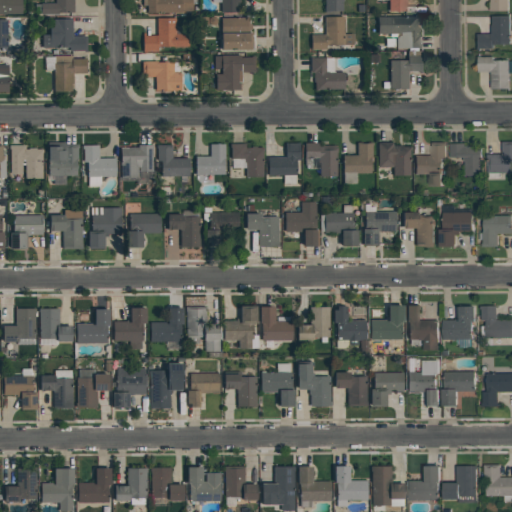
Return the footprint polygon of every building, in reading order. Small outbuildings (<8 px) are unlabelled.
[(0,0),(21,0),(22,14),(0,14),(0,0)] [(73,0),(73,13),(57,13),(57,15),(40,15),(40,14),(35,14),(35,5),(40,5),(40,4),(55,3),(55,0),(73,0)] [(141,0),(192,0),(192,11),(180,11),(180,12),(147,12),(146,5),(142,6),(141,0)] [(239,0),(239,13),(220,13),(220,2),(210,3),(210,0),(239,0)] [(342,0),(342,12),(324,12),(324,6),(324,0),(342,0)] [(406,0),(406,11),(388,12),(388,0),(406,0)] [(509,0),(509,10),(491,10),(491,0),(509,0)] [(414,16),(418,15),(418,34),(421,34),(422,48),(395,49),(395,37),(389,37),(389,34),(377,34),(377,17),(414,16)] [(492,16),(510,15),(511,43),(493,44),(493,48),(478,48),(478,34),(492,33),(492,16)] [(244,17),(248,17),(248,24),(251,24),(251,30),(249,30),(249,33),(250,33),(251,50),(220,51),(220,18),(244,18),(244,17)] [(323,17),(343,17),(343,34),(353,34),(353,45),(325,45),(325,50),(311,50),(310,35),(324,35),(323,17)] [(156,18),(174,18),(175,34),(187,34),(188,47),(157,48),(157,51),(146,52),(146,53),(142,53),(142,34),(144,34),(144,36),(156,36),(156,18)] [(49,19),(72,19),(72,36),(85,36),(86,52),(83,52),(83,51),(69,51),(69,47),(41,48),(41,35),(49,35),(49,19)] [(250,56),(254,56),(254,72),(241,72),(241,83),(239,83),(239,90),(221,90),(221,69),(214,69),(213,56),(220,56),(220,55),(240,55),(240,57),(250,57),(250,56)] [(420,55),(422,55),(422,73),(419,73),(419,71),(408,72),(408,89),(389,89),(389,61),(407,61),(407,56),(420,56),(420,55)] [(53,56),(71,56),(71,59),(83,59),(83,58),(86,58),(86,74),(72,74),(72,84),(71,84),(71,92),(54,92),(53,56)] [(478,56),(481,56),(481,57),(494,56),(494,60),(510,60),(510,88),(492,88),(492,71),(478,71),(478,56)] [(310,57),(312,57),(312,58),(333,58),(333,72),(343,72),(343,90),(314,90),(314,82),(313,82),(313,73),(310,73),(310,57)] [(141,61),(156,61),(156,62),(173,62),(173,73),(181,72),(181,92),(154,92),(153,77),(141,78),(141,61)] [(0,65),(8,65),(8,93),(0,93),(0,65)] [(503,141),(511,141),(511,172),(490,173),(489,154),(503,154),(503,141)] [(63,145),(78,144),(78,160),(76,160),(76,176),(47,176),(47,142),(63,142),(63,145)] [(377,142),(392,142),(392,146),(408,146),(408,176),(392,176),(392,168),(377,168),(377,142)] [(431,142),(446,142),(447,158),(442,158),(443,186),(430,186),(429,174),(414,175),(414,156),(431,156),(431,142)] [(229,143),(246,143),(246,148),(262,148),(263,177),(245,178),(245,167),(230,167),(229,143)] [(284,143),(299,143),(300,160),(296,160),(296,176),(267,176),(267,157),(285,157),(284,143)] [(303,143),(318,143),(318,146),(336,146),(337,177),(318,177),(318,158),(304,158),(303,143)] [(356,143),(371,143),(371,159),(370,159),(370,173),(355,173),(355,183),(343,183),(342,155),(356,155),(356,143)] [(450,143),(465,143),(465,145),(475,145),(475,147),(482,147),(483,175),(466,175),(466,157),(451,157),(450,143)] [(195,175),(195,156),(209,156),(209,144),(224,144),(224,159),(223,159),(223,175),(195,175)] [(7,146),(24,145),(24,149),(28,149),(28,148),(35,148),(35,149),(41,149),(42,179),(24,179),(24,165),(21,165),(21,175),(8,175),(7,146)] [(82,146),(98,145),(98,158),(115,158),(115,176),(86,177),(86,162),(82,162),(82,146)] [(137,145),(152,145),(152,172),(138,172),(138,167),(137,167),(137,178),(120,178),(119,148),(137,147),(137,145)] [(156,145),(171,145),(171,158),(188,158),(188,176),(161,176),(161,161),(156,161),(156,145)] [(299,202),(315,202),(315,230),(317,230),(317,247),(302,247),(302,232),(284,232),(284,213),(299,213),(299,202)] [(90,215),(101,214),(101,208),(120,207),(120,234),(103,235),(103,249),(88,249),(87,232),(91,232),(90,215)] [(402,213),(416,212),(416,207),(434,207),(435,246),(417,246),(417,228),(402,229),(402,213)] [(81,210),(82,249),(62,250),(61,231),(49,231),(49,216),(63,215),(63,210),(81,210)] [(166,215),(181,214),(181,210),(199,210),(199,247),(180,247),(180,230),(166,230),(166,215)] [(442,212),(473,211),(473,231),(460,231),(460,234),(456,234),(456,245),(441,246),(440,229),(443,229),(442,212)] [(208,213),(237,212),(237,233),(221,233),(221,246),(205,246),(205,230),(208,230),(208,213)] [(395,212),(395,231),(377,232),(377,246),(362,246),(362,229),(364,229),(364,212),(395,212)] [(128,214),(159,213),(159,233),(142,234),(142,248),(126,248),(126,231),(128,231),(128,214)] [(323,213),(353,213),(353,230),(356,230),(356,246),(341,247),(340,232),(323,233),(323,213)] [(260,214),(260,217),(277,216),(278,247),(258,247),(257,230),(244,230),(244,214),(260,214)] [(12,216),(42,215),(42,236),(25,236),(25,248),(9,248),(8,233),(12,233),(12,216)] [(483,215),(511,215),(511,233),(498,233),(498,246),(483,246),(483,215)] [(482,306),(497,305),(497,319),(511,319),(511,337),(487,337),(487,320),(482,320),(482,306)] [(239,306),(255,306),(255,325),(252,325),(252,339),(250,339),(251,349),(237,350),(237,340),(223,340),(222,321),(235,321),(235,319),(239,318),(239,306)] [(332,307),(345,306),(346,320),(365,320),(365,340),(357,340),(357,345),(348,345),(347,340),(335,340),(335,323),(332,323),(332,307)] [(387,306),(402,306),(402,321),(400,321),(400,339),(369,340),(369,320),(387,320),(387,306)] [(406,306),(420,306),(420,320),(438,320),(438,349),(424,349),(424,340),(408,340),(407,323),(406,323),(406,306)] [(460,306),(476,306),(476,321),(472,321),(473,338),(443,338),(443,319),(460,319),(460,306)] [(184,307),(205,307),(205,324),(220,324),(220,352),(203,353),(203,337),(185,337),(184,307)] [(259,307),(273,307),(273,321),(291,321),(291,340),(261,341),(261,324),(259,324),(259,307)] [(309,307),(329,307),(329,337),(311,338),(312,340),(296,340),(296,325),(309,325),(309,307)] [(129,308),(145,308),(145,323),(142,323),(142,342),(112,342),(112,321),(129,321),(129,308)] [(167,308),(182,308),(182,342),(149,342),(149,322),(167,322),(167,308)] [(14,309),(34,309),(34,339),(18,339),(18,342),(2,342),(2,326),(15,326),(14,309)] [(38,309),(58,309),(58,326),(70,325),(71,342),(38,342),(38,309)] [(93,310),(108,309),(108,326),(106,326),(106,343),(76,344),(76,324),(93,323),(93,310)] [(407,372),(423,372),(423,360),(439,360),(439,374),(436,374),(436,389),(439,389),(440,406),(426,406),(426,391),(407,391),(407,372)] [(310,362),(310,373),(312,373),(312,376),(329,376),(330,406),(309,406),(308,390),(297,390),(296,362),(310,362)] [(181,363),(182,390),(169,390),(169,409),(149,409),(149,371),(166,370),(166,363),(181,363)] [(115,369),(144,369),(144,395),(128,395),(128,408),(112,408),(112,392),(116,392),(115,369)] [(333,373),(347,373),(347,369),(365,369),(366,406),(347,406),(346,388),(333,389),(333,373)] [(444,371),(476,371),(476,391),(458,392),(458,405),(444,406),(443,389),(445,389),(444,371)] [(259,373),(290,372),(291,390),(292,390),(293,406),(278,407),(278,392),(260,393),(259,373)] [(93,373),(108,373),(108,390),(95,391),(96,408),(76,408),(75,378),(93,378),(93,373)] [(189,373),(219,373),(219,393),(200,393),(200,407),(186,407),(186,391),(189,391),(189,373)] [(373,373),(402,373),(402,392),(385,392),(385,406),(370,406),(370,389),(373,389),(373,373)] [(487,373),(511,373),(511,391),(498,391),(499,406),(483,406),(483,391),(487,391),(487,373)] [(223,375),(238,374),(238,378),(255,378),(256,407),(236,407),(236,389),(223,389),(223,375)] [(39,375),(54,375),(54,378),(71,378),(71,408),(53,408),(53,391),(39,391),(39,375)] [(2,376),(32,376),(32,392),(35,392),(35,409),(20,409),(19,395),(2,396),(2,376)] [(484,464),(500,464),(501,477),(511,476),(511,494),(487,495),(487,480),(484,480),(484,464)] [(426,466),(440,465),(441,482),(439,482),(439,499),(408,500),(407,481),(426,480),(426,466)] [(457,466),(477,465),(477,502),(459,502),(459,499),(444,499),(444,483),(457,483),(457,466)] [(223,467),(243,466),(243,484),(256,484),(256,500),(241,500),(241,497),(223,497),(223,467)] [(273,467),(293,466),(293,511),(280,511),(280,504),(261,505),(260,484),(273,484),(273,467)] [(333,467),(348,466),(348,481),(366,481),(366,500),(336,500),(335,483),(333,483),(333,467)] [(370,467),(390,466),(391,484),(403,484),(404,499),(389,499),(389,506),(370,506),(370,467)] [(186,468),(201,467),(201,482),(205,482),(205,473),(219,473),(220,501),(188,502),(188,485),(186,485),(186,468)] [(297,467),(311,467),(311,481),(329,481),(329,500),(299,501),(298,484),(297,484),(297,467)] [(16,469),(36,468),(36,498),(18,498),(19,501),(3,502),(2,487),(16,487),(16,469)] [(94,468),(109,468),(109,485),(107,485),(108,502),(77,503),(77,483),(94,483),(94,468)] [(126,469),(146,468),(147,498),(129,498),(129,501),(114,501),(113,486),(126,486),(126,469)] [(149,468),(170,468),(170,485),(182,485),(182,501),(167,501),(167,497),(149,498),(149,468)] [(40,483),(53,483),(53,469),(73,469),(73,485),(71,485),(71,511),(58,511),(58,502),(40,502),(40,483)]
